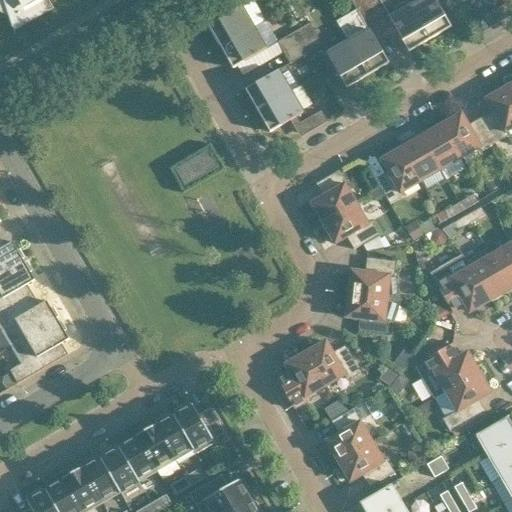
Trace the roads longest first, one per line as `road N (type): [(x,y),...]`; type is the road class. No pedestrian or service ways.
road 1 (residential): [(330,511),(239,355),(309,305),(309,270),(266,184)]
road 2 (residential): [(266,184),(511,42)]
road 3 (tertiary): [(113,345),(0,136)]
road 4 (residential): [(266,184),(161,10)]
road 5 (residential): [(0,473),(144,388)]
road 6 (tertiary): [(0,425),(106,364),(113,345)]
